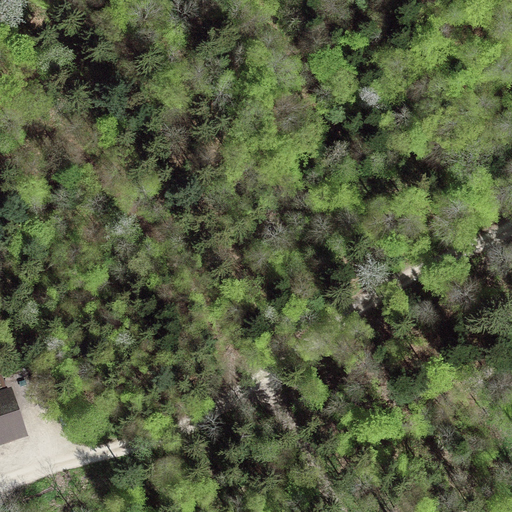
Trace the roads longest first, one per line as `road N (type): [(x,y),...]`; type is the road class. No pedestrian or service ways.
road 1 (track): [(262,381),(120,186),(78,144),(0,115)]
road 2 (track): [(511,220),(383,290),(262,381)]
road 3 (track): [(342,511),(262,381)]
